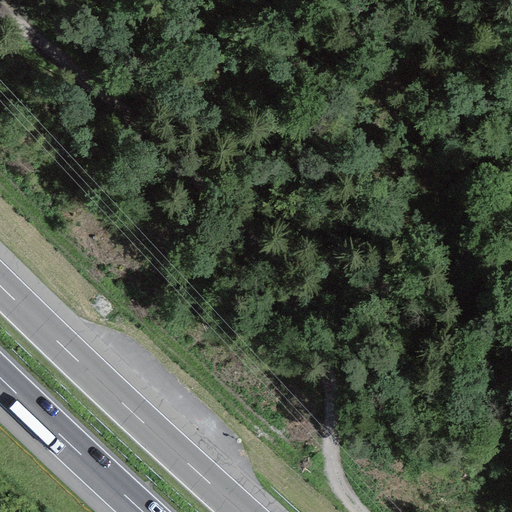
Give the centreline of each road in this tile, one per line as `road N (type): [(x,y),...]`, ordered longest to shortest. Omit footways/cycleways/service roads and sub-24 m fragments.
road 1 (track): [(360,511),(337,476),(325,363),(268,259),(190,174),(0,6)]
road 2 (motorway): [(241,511),(0,285)]
road 3 (motorway): [(0,377),(143,511)]
